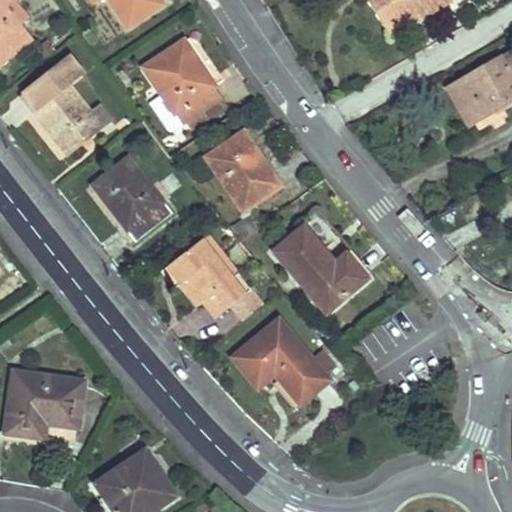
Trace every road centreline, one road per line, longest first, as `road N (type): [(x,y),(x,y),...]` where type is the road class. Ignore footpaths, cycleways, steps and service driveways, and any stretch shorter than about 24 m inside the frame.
road 1 (tertiary): [(0,184),(213,443),(260,487),(308,511)]
road 2 (residential): [(480,351),(448,290),(315,132),(224,0)]
road 3 (residential): [(456,483),(482,415),(480,351)]
